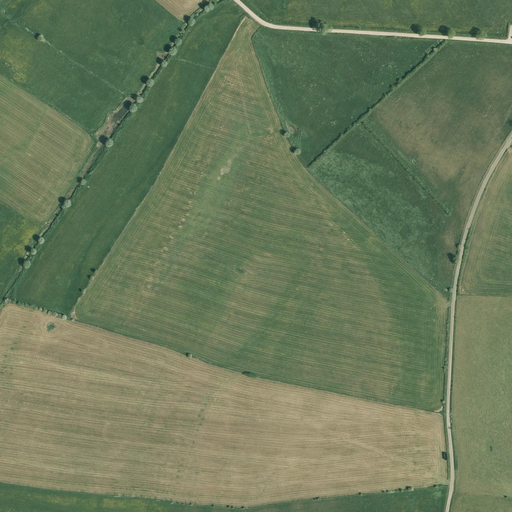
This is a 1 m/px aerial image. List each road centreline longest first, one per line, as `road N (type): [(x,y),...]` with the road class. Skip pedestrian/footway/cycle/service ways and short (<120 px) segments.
road 1 (unclassified): [(446,511),(458,262),(474,205),(511,136)]
road 2 (track): [(509,42),(273,26),(236,0)]
